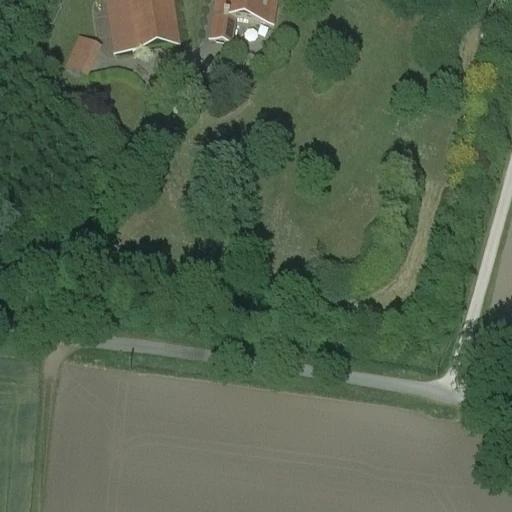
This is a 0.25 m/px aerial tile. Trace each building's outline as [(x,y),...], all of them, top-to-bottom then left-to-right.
[(169,0),(122,0),(129,47),(131,60),(177,54),(169,0)] [(274,0),(218,0),(214,24),(234,27),(270,33),(274,0)] [(234,27),(214,24),(211,42),(231,45),(234,27)] [(75,44),(65,77),(89,84),(99,52),(75,44)] [(129,47),(114,49),(116,63),(131,60),(129,47)]
